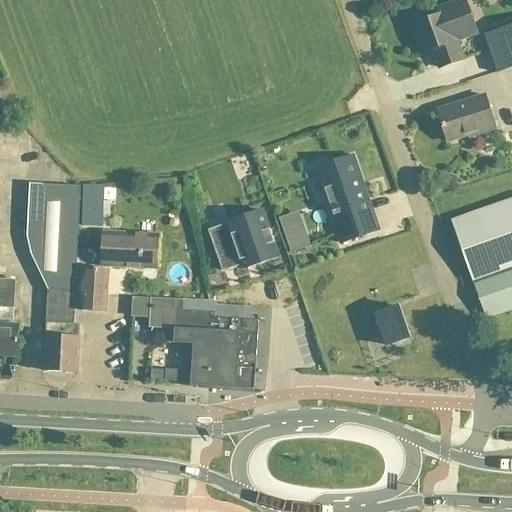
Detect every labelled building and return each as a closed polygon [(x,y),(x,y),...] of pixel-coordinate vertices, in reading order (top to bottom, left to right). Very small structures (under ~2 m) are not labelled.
[(462,0),(433,10),(436,18),(407,29),(418,57),(430,52),(437,71),(460,62),(454,46),(476,38),(463,0),(462,0)] [(511,70),(511,26),(482,37),(496,76),(511,70)] [(483,98),(435,113),(440,130),(441,130),(446,144),(466,137),(467,140),(493,131),(483,98)] [(261,165),(271,201),(299,194),(288,157),(261,165)] [(329,165),(314,170),(318,182),(318,183),(325,201),(325,203),(325,202),(330,216),(330,218),(339,244),(340,245),(341,245),(358,239),(359,239),(376,233),(377,233),(377,231),(367,203),(367,202),(366,202),(351,159),(352,159),(351,157),(350,158),(329,165)] [(47,293),(73,294),(79,190),(29,187),(26,239),(30,257),(47,293)] [(101,229),(102,188),(81,187),(80,229),(101,229)] [(511,201),(449,223),(484,322),(511,311),(511,201)] [(242,270),(276,259),(260,213),(227,224),(227,225),(208,232),(221,272),(241,266),(242,270)] [(309,248),(303,231),(283,238),(289,255),(309,248)] [(155,237),(101,235),(99,269),(154,272),(155,237)] [(106,274),(80,273),(78,312),(104,314),(106,274)] [(335,281),(293,294),(301,319),(342,307),(335,281)] [(0,358),(15,360),(17,329),(10,329),(14,283),(0,282),(0,358)] [(43,338),(41,373),(75,375),(77,340),(76,340),(77,327),(71,327),(73,294),(47,293),(44,338),(43,338)] [(147,330),(174,331),(173,344),(182,345),(181,353),(192,353),(190,388),(252,391),(256,323),(250,323),(250,310),(210,307),(210,303),(131,300),(130,318),(148,319),(147,330)]
